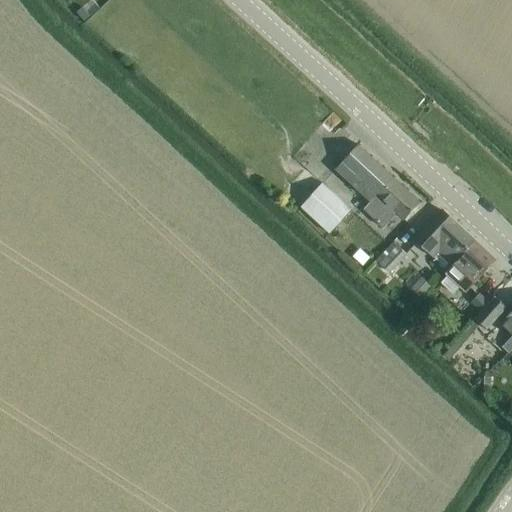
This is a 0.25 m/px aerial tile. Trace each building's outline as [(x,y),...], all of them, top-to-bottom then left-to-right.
[(335,139),(319,139),(319,159),(335,159),(335,139)] [(404,220),(420,203),(356,145),(334,169),(369,201),(361,209),(381,228),(388,222),(396,212),(404,220)] [(326,233),(351,208),(323,181),(299,206),(326,233)] [(457,258),(473,241),(440,210),(413,241),(431,257),(443,268),(455,256),(457,258)] [(465,290),(480,274),(494,260),(473,241),(457,258),(460,261),(440,283),(451,294),(460,285),(465,290)] [(374,245),(366,254),(378,264),(386,255),(374,245)] [(390,271),(406,254),(396,246),(381,263),(390,271)] [(484,330),(505,307),(493,296),(472,318),(484,330)] [(511,346),(511,309),(499,323),(511,335),(503,345),(508,350),(511,346)]
